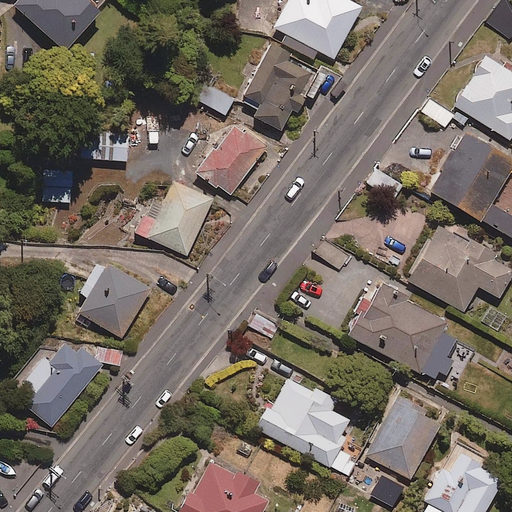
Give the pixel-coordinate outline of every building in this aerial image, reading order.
[(20,0),(14,7),(66,54),(102,15),(86,0),(20,0)] [(317,0),(316,2),(310,0),(289,0),(274,30),(335,61),(362,9),(343,0),(317,0)] [(309,101),(312,102),(326,76),(271,47),(245,98),(262,107),(256,118),(282,132),(291,114),(293,115),(294,115),(296,115),(298,115),(299,115),(301,114),(302,114),(303,113),(305,111),(305,110),(306,109),(307,107),(307,105),(307,104),(309,101)] [(511,74),(485,58),(455,107),(511,142),(511,139),(511,74)] [(234,100),(213,88),(204,106),(225,117),(234,100)] [(429,98),(420,112),(445,128),(454,114),(429,98)] [(267,149),(236,125),(200,172),(231,196),(267,149)] [(114,144),(88,142),(87,158),(128,161),(130,135),(115,133),(114,144)] [(511,213),(494,203),(511,174),(511,161),(464,135),(431,194),(511,238),(511,213)] [(43,171),(41,201),(72,203),(73,173),(43,171)] [(213,202),(173,184),(155,224),(142,218),(135,234),(188,258),(213,202)] [(462,242),(436,227),(405,280),(459,310),(473,285),(494,297),(509,271),(487,259),(490,254),(464,239),(462,242)] [(122,339),(150,291),(109,266),(106,272),(96,266),(80,293),(88,298),(78,313),(122,339)] [(449,326),(380,288),(372,303),(362,297),(342,332),(436,384),(443,372),(449,376),(457,361),(451,358),(459,343),(445,334),(449,326)] [(95,358),(83,347),(77,354),(66,344),(50,362),(44,357),(20,383),(37,399),(28,410),(50,430),(106,368),(102,365),(95,358)] [(121,351),(95,350),(95,358),(102,365),(120,364),(121,351)] [(332,414),(338,401),(317,390),(315,395),(285,380),(259,431),(348,477),(357,460),(340,452),(347,439),(342,437),(350,423),(332,414)] [(398,398),(363,462),(380,471),(383,466),(411,482),(440,428),(425,419),(428,414),(398,398)] [(487,511),(503,484),(480,471),(481,468),(458,455),(455,462),(448,474),(440,469),(424,496),(432,501),(425,511),(487,511)] [(235,477),(211,463),(183,510),(186,511),(264,511),(269,504),(255,495),(259,487),(237,474),(235,477)]
